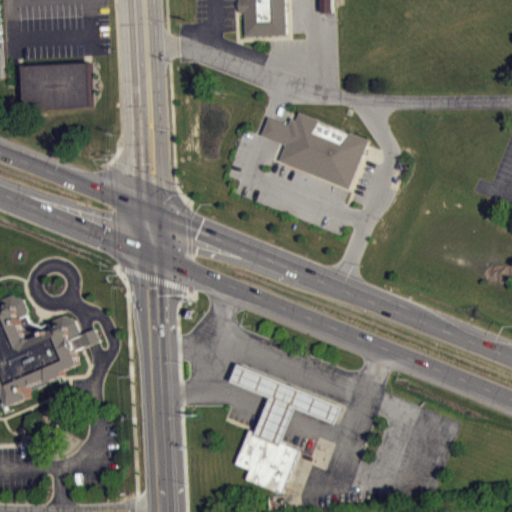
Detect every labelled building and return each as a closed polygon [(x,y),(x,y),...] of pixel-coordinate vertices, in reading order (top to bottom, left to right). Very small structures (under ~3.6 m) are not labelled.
[(238,0),(239,10),(244,10),(245,34),(286,32),(284,0),(238,0)] [(22,63),(24,108),(90,105),(88,60),(22,63)] [(269,115),(262,133),(286,142),(280,158),(349,186),(369,137),(299,109),(296,118),(291,116),(288,123),(269,115)] [(0,397),(7,395),(11,405),(31,396),(26,386),(47,378),(48,380),(66,373),(65,369),(82,362),(77,350),(78,349),(77,348),(101,338),(95,326),(72,337),(72,335),(70,335),(68,331),(70,330),(70,328),(68,323),(64,321),(58,324),(56,326),(52,328),(49,321),(42,324),(31,319),(28,313),(27,311),(28,308),(24,297),(12,292),(1,296),(0,298),(0,397)] [(240,362),(233,380),(235,380),(244,384),(255,388),(262,392),(270,395),(272,396),(269,404),(258,430),(251,427),(238,461),(251,467),(248,477),(283,491),(300,448),(283,440),(294,415),(298,406),(299,406),(306,409),(315,413),(324,417),(335,421),(337,422),(344,404),(342,403),(331,399),(321,395),(313,392),(306,388),(296,385),(287,381),(277,377),(269,374),(262,371),(251,366),(241,362),(240,362)]
